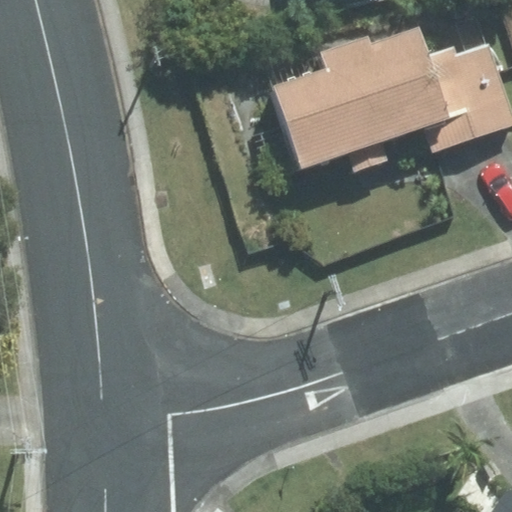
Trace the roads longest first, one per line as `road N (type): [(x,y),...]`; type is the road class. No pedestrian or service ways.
road 1 (tertiary): [(121,434),(85,206),(29,0)]
road 2 (residential): [(511,315),(309,387),(121,434)]
